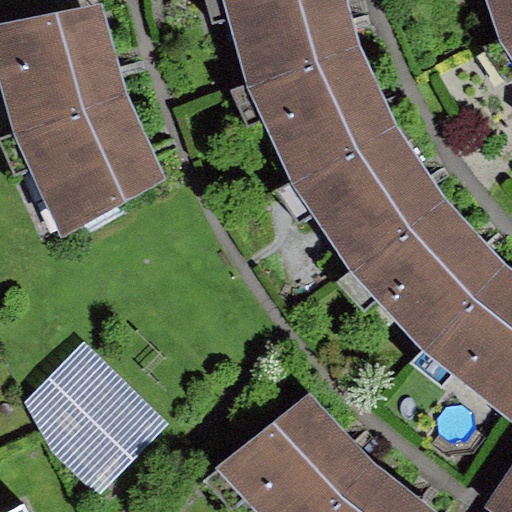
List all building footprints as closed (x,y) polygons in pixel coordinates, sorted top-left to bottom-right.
[(344,0),(206,0),(216,35),(232,31),(250,100),(361,55),(344,0)] [(511,43),(511,0),(480,0),(485,16),(496,51),(511,43)] [(102,19),(0,42),(0,82),(1,83),(16,150),(129,106),(102,19)] [(511,43),(496,51),(485,56),(509,93),(511,91),(511,43)] [(400,142),(361,55),(250,100),(234,106),(247,139),(263,132),(292,195),(400,142)] [(170,190),(129,106),(16,150),(0,156),(14,187),(29,179),(65,250),(170,190)] [(448,214),(400,142),(292,195),(278,202),(299,233),(311,225),(353,288),(448,214)] [(507,276),(448,214),(353,288),(341,297),(365,324),(375,312),(423,366),(507,276)] [(511,280),(507,276),(423,366),(412,380),(444,404),(453,388),(511,433),(511,280)] [(169,429),(86,348),(26,408),(54,458),(102,500),(169,429)] [(311,407),(205,495),(221,511),(244,511),(247,509),(249,511),(336,511),(369,474),(311,407)] [(422,511),(369,474),(336,511),(422,511)] [(511,511),(511,474),(487,511),(511,511)]
